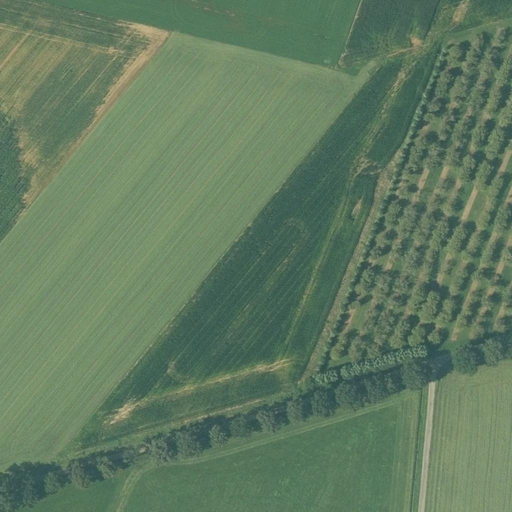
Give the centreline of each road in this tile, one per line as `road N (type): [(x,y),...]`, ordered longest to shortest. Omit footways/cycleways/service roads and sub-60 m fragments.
road 1 (unclassified): [(0,479),(511,324)]
road 2 (unknown): [(450,342),(419,511)]
